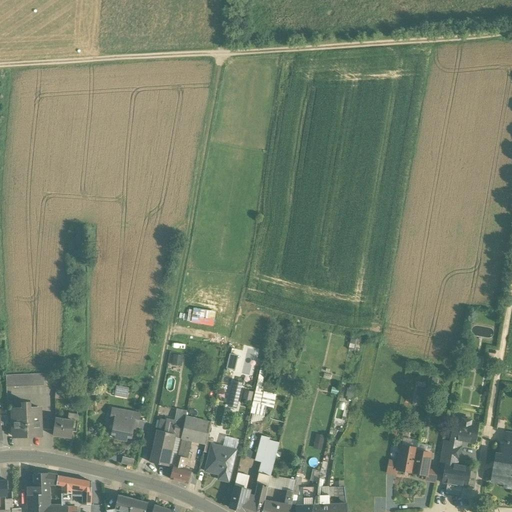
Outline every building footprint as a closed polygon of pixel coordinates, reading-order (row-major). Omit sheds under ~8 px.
[(190,323),(211,326),(213,312),(192,309),(190,323)] [(182,357),(174,355),(172,362),(181,364),(182,357)] [(482,358),(472,356),(470,367),(480,368),(482,358)] [(261,368),(251,413),(249,423),(263,421),(265,406),(266,402),(268,403),(270,394),(261,392),(266,369),(261,368)] [(43,374),(5,376),(6,388),(44,386),(43,374)] [(241,383),(233,381),(226,406),(235,409),(241,383)] [(73,388),(56,386),(55,398),(71,400),(73,388)] [(127,398),(129,389),(117,386),(115,395),(127,398)] [(353,398),(354,388),(341,387),(340,397),(353,398)] [(29,403),(23,403),(23,409),(13,409),(14,437),(40,436),(39,408),(29,408),(29,403)] [(140,414),(112,408),(111,415),(115,416),(111,434),(116,434),(115,439),(126,441),(127,437),(131,438),(135,420),(139,420),(140,414)] [(186,411),(176,410),(174,423),(176,423),(184,425),(185,418),(186,411)] [(77,421),(55,418),(53,436),(71,438),(72,431),(76,431),(77,421)] [(210,424),(185,418),(184,425),(181,437),(189,439),(205,443),(206,439),(207,434),(210,424)] [(461,421),(453,419),(449,439),(450,439),(449,445),(459,446),(460,441),(474,444),(478,424),(470,422),(470,420),(462,419),(461,421)] [(174,423),(160,420),(158,431),(173,434),(176,423),(174,423)] [(184,425),(176,423),(173,434),(173,436),(182,438),(181,437),(184,425)] [(158,431),(157,431),(150,463),(166,466),(173,436),(173,434),(158,431)] [(314,443),(322,444),(323,436),(315,434),(314,443)] [(182,438),(173,436),(166,466),(173,468),(175,457),(177,457),(182,438)] [(269,438),(262,436),(256,461),(263,463),(269,441),(269,438)] [(226,437),(224,448),(235,451),(238,440),(226,437)] [(189,439),(182,438),(177,457),(184,459),(189,439)] [(213,441),(206,439),(205,443),(203,453),(208,454),(210,445),(212,445),(213,441)] [(263,463),(273,465),(278,443),(269,441),(263,463)] [(449,445),(442,443),(440,456),(457,459),(458,459),(460,447),(449,445)] [(212,445),(210,445),(208,454),(204,471),(219,475),(218,480),(228,482),(235,451),(224,448),(212,445)] [(511,445),(508,445),(506,457),(498,456),(497,463),(498,463),(497,469),(493,469),(491,482),(505,484),(505,488),(511,488),(511,445)] [(415,449),(400,446),(398,460),(398,462),(396,470),(397,470),(411,473),(415,451),(415,449)] [(430,454),(415,451),(411,473),(425,475),(426,476),(428,468),(430,454)] [(134,460),(123,457),(122,463),(133,466),(134,460)] [(191,470),(182,468),(184,459),(177,457),(175,457),(173,468),(170,479),(188,484),(191,470)] [(470,467),(456,465),(457,459),(446,457),(445,463),(441,483),(447,484),(445,493),(460,496),(461,487),(467,488),(470,467)] [(396,470),(398,462),(388,460),(386,473),(396,475),(397,470),(396,470)] [(260,474),(270,477),(273,465),(263,463),(256,461),(254,467),(261,468),(260,474)] [(437,469),(428,468),(426,476),(425,475),(424,480),(435,482),(437,469)] [(47,474),(33,474),(34,486),(34,495),(47,495),(47,487),(48,487),(48,485),(47,474)] [(57,476),(47,474),(48,485),(56,485),(57,476)] [(254,496),(248,495),(243,511),(261,511),(263,504),(264,502),(265,495),(270,477),(260,474),(254,496)] [(92,483),(57,476),(56,485),(61,487),(62,495),(72,494),(72,490),(83,492),(82,505),(91,505),(92,483)] [(236,477),(233,487),(249,490),(251,481),(236,477)] [(295,511),(295,506),(296,506),(297,503),(302,480),(296,479),(294,485),(292,496),(289,507),(289,510),(288,511),(295,511)] [(267,490),(284,494),(292,496),(294,485),(269,480),(267,490)] [(317,488),(317,486),(302,487),(303,503),(303,505),(313,505),(315,498),(317,488)] [(249,490),(233,487),(228,508),(242,511),(243,511),(248,495),(249,490)] [(329,504),(328,496),(325,496),(325,488),(322,488),(322,498),(315,498),(313,505),(329,504)] [(284,494),(282,506),(287,506),(286,510),(289,510),(289,507),(292,496),(284,494)] [(47,495),(34,495),(34,507),(34,511),(50,511),(50,507),(48,507),(47,495)] [(277,498),(265,495),(264,502),(276,504),(277,498)] [(129,511),(133,500),(118,496),(115,505),(114,510),(121,511),(129,511)] [(12,499),(0,499),(0,511),(11,511),(12,508),(12,499)] [(144,511),(147,504),(133,500),(129,511),(144,511)] [(278,508),(277,511),(286,511),(286,510),(287,506),(282,506),(281,505),(281,503),(278,503),(278,508)] [(340,504),(329,504),(328,511),(346,511),(345,503),(340,504)]
